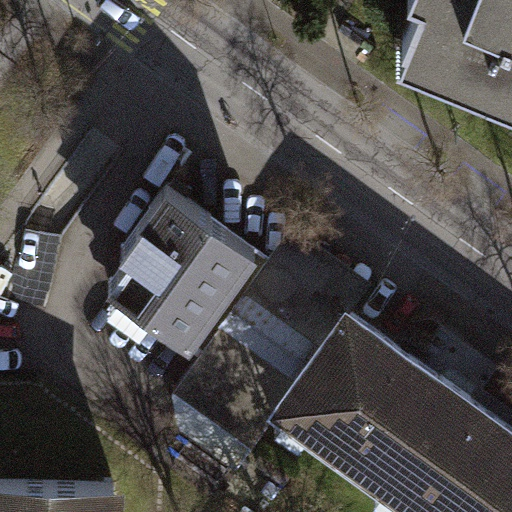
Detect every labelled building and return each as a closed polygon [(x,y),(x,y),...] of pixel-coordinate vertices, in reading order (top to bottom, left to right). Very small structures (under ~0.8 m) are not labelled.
[(511,0),(428,0),(407,54),(511,95),(511,0)] [(103,281),(193,345),(264,247),(174,183),(103,281)] [(253,485),(295,430),(373,321),(264,247),(193,345),(212,357),(185,396),(188,438),(253,485)] [(409,511),(511,511),(511,421),(373,321),(295,430),(409,511)] [(0,511),(143,511),(144,486),(0,483),(0,511)]
